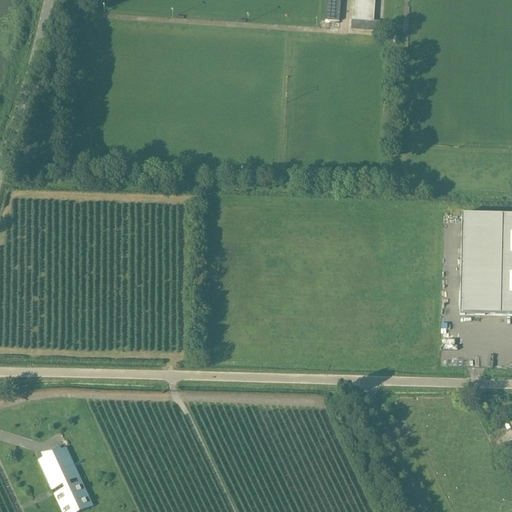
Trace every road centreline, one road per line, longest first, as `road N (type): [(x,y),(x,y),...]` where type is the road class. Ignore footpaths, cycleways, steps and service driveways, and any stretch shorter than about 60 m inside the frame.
road 1 (unclassified): [(0,370),(511,387)]
road 2 (tertiary): [(0,172),(49,0)]
road 3 (track): [(369,383),(427,511)]
